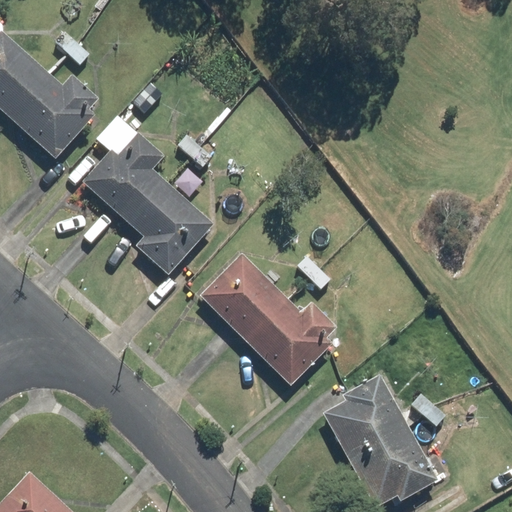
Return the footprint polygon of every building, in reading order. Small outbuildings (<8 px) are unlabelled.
[(62,33),(52,43),(78,69),(89,59),(62,33)] [(60,89),(0,34),(0,113),(54,163),(92,122),(85,115),(97,102),(70,78),(60,89)] [(186,137),(176,146),(201,170),(210,160),(197,148),(209,136),(202,129),(190,141),(186,137)] [(110,155),(82,185),(141,240),(134,248),(167,279),(211,233),(150,175),(164,160),(138,135),(114,160),(110,155)] [(238,255),(196,298),(289,388),(329,348),(323,342),(334,331),(322,318),(333,307),(322,296),(334,284),(310,260),(294,275),(303,284),(291,296),(299,304),(293,309),(238,255)] [(341,402),(321,413),(374,510),(394,499),(397,504),(434,483),(376,376),(338,397),(341,402)] [(433,428),(443,418),(419,395),(409,406),(433,428)] [(65,511),(28,476),(0,505),(0,511),(65,511)]
